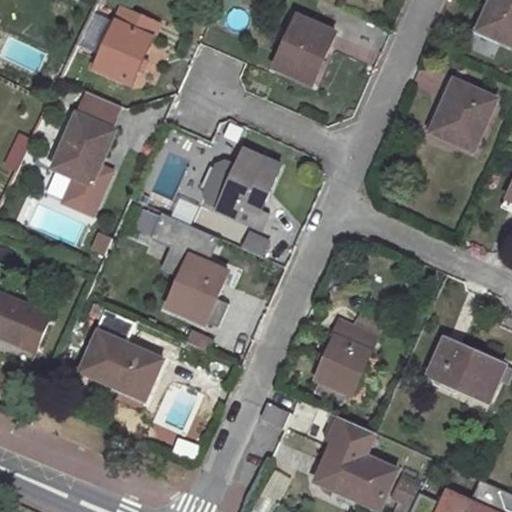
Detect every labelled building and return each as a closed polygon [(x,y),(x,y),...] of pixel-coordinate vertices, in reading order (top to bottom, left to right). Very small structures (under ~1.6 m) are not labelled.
[(485,0),(473,27),(481,32),(494,0),(485,0)] [(511,0),(494,0),(481,32),(511,45),(511,0)] [(115,23),(100,56),(95,68),(131,85),(138,70),(144,57),(159,24),(122,7),(115,23)] [(77,44),(100,56),(115,23),(92,12),(77,44)] [(336,35),(298,18),(275,68),(313,84),(336,35)] [(144,57),(138,70),(144,73),(150,60),(144,57)] [(447,98),(431,132),(475,152),(497,101),(458,83),(450,99),(447,98)] [(75,95),(61,88),(57,97),(71,104),(75,95)] [(54,169),(56,170),(74,177),(92,185),(100,167),(106,154),(116,132),(77,115),(54,169)] [(238,168),(220,207),(219,210),(263,229),(269,217),(260,213),(281,166),(245,150),(238,168)] [(208,202),(220,207),(238,168),(225,162),(217,166),(206,192),(208,202)] [(92,185),(74,177),(63,201),(93,214),(112,172),(100,167),(92,185)] [(142,210),(136,229),(151,234),(157,215),(142,210)] [(190,256),(201,261),(213,236),(162,213),(151,238),(171,246),(162,268),(181,277),(190,256)] [(105,255),(112,238),(101,233),(93,250),(105,255)] [(243,249),(262,258),(269,242),(250,234),(243,249)] [(213,236),(201,261),(210,265),(222,240),(213,236)] [(181,277),(168,306),(208,324),(209,323),(219,298),(230,273),(210,265),(201,261),(190,256),(181,277)] [(0,293),(0,337),(35,352),(51,315),(0,293)] [(219,298),(209,323),(221,328),(231,304),(219,298)] [(361,313),(355,327),(378,337),(384,323),(361,313)] [(378,337),(355,327),(340,321),(334,335),(336,336),(316,380),(352,396),(378,337)] [(116,383),(147,397),(163,361),(99,333),(83,372),(115,385),(116,383)] [(445,340),(427,382),(443,389),(445,383),(489,403),(506,366),(445,340)] [(144,403),(147,397),(116,383),(115,385),(113,389),(144,403)] [(268,405),(262,418),(284,428),(290,415),(268,405)] [(334,443),(366,457),(376,434),(334,416),(329,427),(335,430),(330,441),(334,443)] [(335,430),(329,427),(324,438),(330,441),(335,430)] [(350,495),(381,509),(398,471),(366,457),(334,443),(317,483),(349,497),(350,495)] [(400,479),(392,497),(409,505),(417,487),(400,479)] [(489,511),(511,511),(511,494),(481,480),(470,503),(489,511)] [(441,511),(445,505),(420,494),(411,511),(441,511)] [(445,505),(441,511),(489,511),(470,503),(450,494),(445,505)] [(366,511),(379,511),(381,509),(350,495),(349,497),(346,503),(366,511)]
